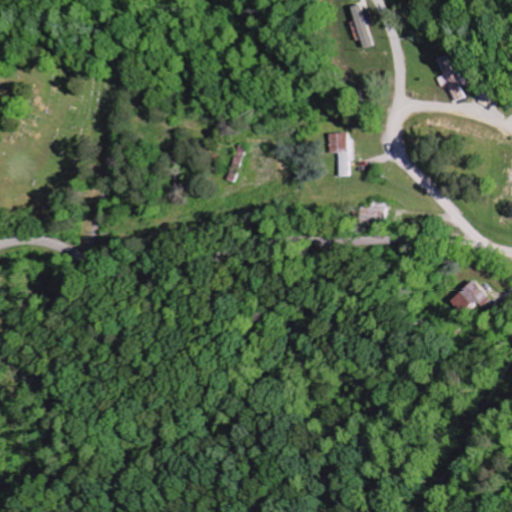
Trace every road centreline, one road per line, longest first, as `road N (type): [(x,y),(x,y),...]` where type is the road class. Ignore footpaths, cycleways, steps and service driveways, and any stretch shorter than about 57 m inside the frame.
road 1 (residential): [(0,244),(42,240),(106,278),(160,287),(225,261),(282,251),(421,244),(511,256)]
road 2 (residential): [(82,258),(105,196),(130,71),(112,52),(34,35),(20,38),(0,67)]
